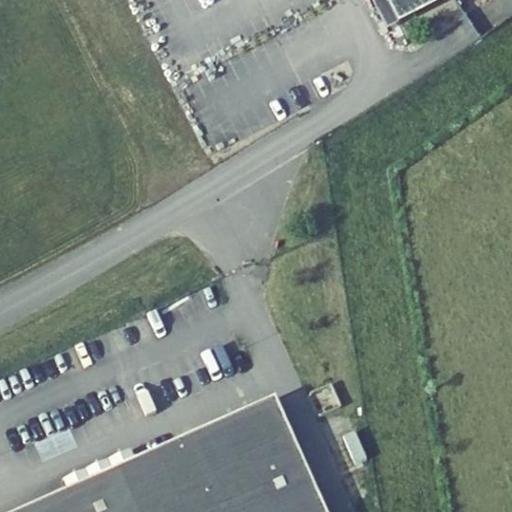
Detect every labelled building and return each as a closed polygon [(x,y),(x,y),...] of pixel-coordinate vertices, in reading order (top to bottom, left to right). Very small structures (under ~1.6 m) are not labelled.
[(397,26),(383,0),(368,0),(385,32),(397,26)] [(383,0),(397,26),(447,0),(383,0)] [(322,511),(275,404),(221,428),(257,511),(322,511)] [(257,511),(221,428),(138,465),(72,495),(32,511),(257,511)] [(68,483),(72,495),(138,465),(134,454),(68,483)]
